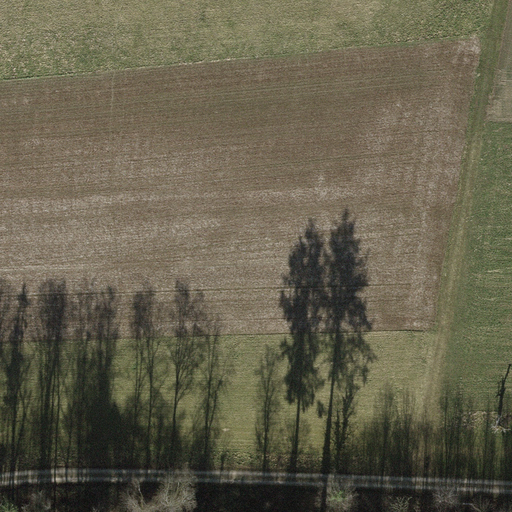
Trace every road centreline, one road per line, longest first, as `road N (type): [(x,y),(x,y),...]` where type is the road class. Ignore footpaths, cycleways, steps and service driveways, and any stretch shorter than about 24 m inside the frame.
road 1 (track): [(511,488),(0,479)]
road 2 (track): [(502,0),(442,335),(424,485)]
